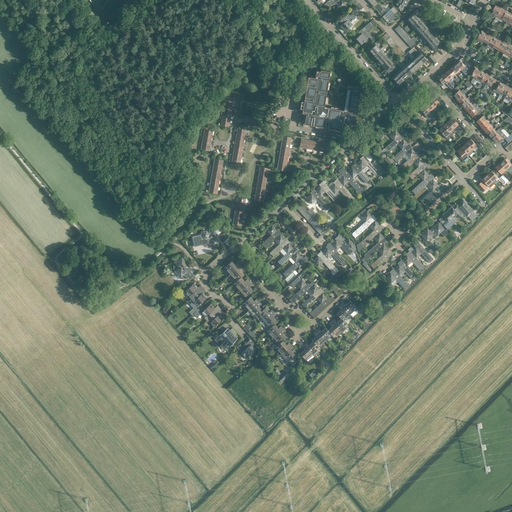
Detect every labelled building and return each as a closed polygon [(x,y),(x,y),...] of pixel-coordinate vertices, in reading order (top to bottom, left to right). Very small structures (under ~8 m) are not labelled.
[(329,0),(324,4),(328,7),(335,2),(336,3),(336,2),(337,3),(336,8),(340,8),(344,12),(347,9),(344,6),(345,5),(344,0),(329,0)] [(405,6),(408,0),(407,0),(397,0),(397,1),(396,1),(395,4),(398,7),(402,9),(404,5),(405,6)] [(460,2),(453,7),(457,11),(463,6),(460,2)] [(387,23),(398,13),(393,7),(386,13),(378,3),(373,7),(387,23)] [(496,17),(497,16),(501,8),(495,5),(492,12),(490,12),(488,15),(494,18),(494,16),(496,17)] [(506,11),(501,8),(497,16),(502,19),(506,11)] [(502,19),(507,22),(511,14),(506,11),(502,19)] [(349,15),(347,13),(338,21),(341,24),(340,26),(345,31),(352,24),(350,22),(353,19),(352,18),(354,16),(351,13),(349,15)] [(411,25),(419,18),(414,13),(407,20),(411,25)] [(419,18),(411,25),(416,29),(423,23),(419,18)] [(373,27),(369,22),(358,32),(360,35),(356,39),(358,42),(360,41),(362,43),(369,37),(366,34),(373,27)] [(423,23),(416,29),(420,34),(427,27),(423,23)] [(424,39),(431,32),(427,27),(420,34),(422,37),(420,39),(421,41),(424,39)] [(483,41),(487,33),(482,30),(476,40),(482,43),(483,41)] [(424,39),(428,43),(435,37),(437,35),(435,33),(434,35),(431,32),(424,39)] [(487,33),(483,41),(488,44),(492,36),(487,33)] [(493,47),(498,39),(492,36),(488,44),(487,47),(492,49),(493,47)] [(435,37),(428,43),(435,52),(440,47),(437,44),(440,42),(435,37)] [(498,39),(493,47),(499,50),(503,42),(498,39)] [(503,42),(499,50),(504,52),(508,45),(505,43),(507,40),(505,39),(503,42)] [(377,41),(372,45),(373,46),(368,51),(373,55),(380,49),(377,47),(379,44),(377,41)] [(380,49),(373,55),(377,60),(384,54),(382,51),(385,48),(388,46),(386,44),(383,46),(380,49)] [(508,58),(509,55),(511,50),(511,46),(508,45),(504,52),(502,55),(508,58)] [(427,60),(420,52),(416,57),(422,64),(427,60)] [(384,54),(377,60),(381,65),(388,59),(384,54)] [(436,60),(432,56),(431,54),(427,57),(433,64),(436,60)] [(416,57),(411,61),(417,68),(422,64),(416,57)] [(381,65),(385,70),(392,63),(388,59),(381,65)] [(461,70),(465,74),(467,72),(465,70),(467,68),(465,66),(460,60),(455,64),(461,70)] [(417,68),(411,61),(406,65),(413,72),(417,68)] [(461,70),(455,64),(451,67),(457,73),(461,70)] [(406,65),(402,69),(408,76),(413,72),(406,65)] [(451,67),(447,71),(452,77),(457,73),(451,67)] [(474,77),(471,82),(473,84),(475,81),(476,78),(480,71),(475,68),(471,75),(474,77)] [(402,69),(397,73),(403,80),(404,80),(405,79),(408,76),(402,69)] [(452,77),(447,71),(443,75),(448,81),(452,77)] [(476,78),(481,81),(485,74),(480,71),(476,78)] [(403,80),(397,73),(392,77),(399,84),(403,80)] [(485,74),(481,81),(486,83),(490,76),(485,74)] [(439,79),(441,81),(439,83),(442,86),(444,84),(446,83),(452,89),(454,87),(453,85),(450,83),(448,81),(443,75),(439,79)] [(494,87),(497,81),(495,79),(490,76),(486,83),(485,86),(487,87),(489,85),(494,87)] [(365,93),(349,94),(350,109),(314,107),(315,79),(307,79),(306,88),(297,88),(295,112),(308,113),(307,122),(347,124),(346,116),(366,116),(365,93)] [(494,87),(494,88),(496,89),(499,90),(497,93),(498,93),(500,94),(505,85),(500,82),(497,81),(494,87)] [(506,94),(510,87),(505,85),(500,94),(502,95),(503,96),(504,93),(506,94)] [(453,95),(457,99),(463,94),(466,92),(464,91),(463,89),(461,91),(457,87),(453,90),(456,93),(453,95)] [(467,98),(463,94),(457,99),(461,104),(467,98)] [(428,100),(434,107),(439,103),(433,96),(428,100)] [(225,98),(223,105),(232,107),(233,100),(225,98)] [(461,104),(465,108),(471,103),(467,98),(461,104)] [(428,100),(424,104),(430,111),(434,107),(428,100)] [(471,103),(465,108),(469,112),(477,105),(476,103),(475,103),(473,105),(471,103)] [(430,111),(424,104),(419,108),(426,115),(430,111)] [(474,115),(476,117),(483,111),(481,109),(480,108),(477,105),(469,112),(473,117),(474,115)] [(476,121),(480,126),(486,120),(482,116),(476,121)] [(447,122),(456,131),(460,127),(452,117),(447,122)] [(229,120),(221,118),(220,125),(228,127),(229,120)] [(486,120),(480,126),(484,130),(490,125),(486,120)] [(447,122),(443,126),(451,135),(456,131),(447,122)] [(490,125),(484,130),(488,134),(494,129),(490,125)] [(451,135),(443,126),(438,130),(447,139),(451,135)] [(236,135),(244,137),(246,130),(237,128),(236,135)] [(212,131),(204,129),(203,136),(211,137),(212,131)] [(494,129),(488,134),(492,138),(498,133),(500,131),(499,129),(496,131),(494,129)] [(388,153),(397,144),(403,139),(404,138),(402,136),(401,136),(395,130),(389,135),(393,140),(384,148),(388,153)] [(498,133),(492,138),(496,143),(496,142),(498,144),(506,137),(501,130),(500,131),(498,133)] [(236,135),(235,142),(243,143),(244,137),(236,135)] [(203,136),(202,143),(210,144),(211,137),(203,136)] [(282,136),(281,143),(290,144),(291,137),(282,136)] [(299,147),(306,148),(308,140),(301,139),(299,147)] [(405,153),(411,148),(412,147),(410,145),(409,145),(403,139),(397,144),(401,149),(392,157),(396,162),(405,153)] [(471,139),(466,143),(472,149),(477,145),(471,139)] [(314,141),(308,140),(306,148),(313,150),(314,141)] [(313,150),(319,151),(321,142),(314,141),(313,150)] [(243,143),(235,142),(234,148),(242,150),(243,143)] [(328,152),(329,149),(327,149),(327,144),(321,142),(319,151),(326,152),(328,152)] [(210,144),(202,143),(201,149),(209,151),(210,144)] [(280,149),(289,151),(290,144),(281,143),(280,149)] [(466,143),(462,147),(470,155),(474,151),(472,149),(466,143)] [(470,155),(462,147),(457,151),(461,155),(460,156),(464,161),(468,157),(470,155)] [(234,148),(233,155),(241,156),(242,150),(234,148)] [(417,153),(416,153),(411,148),(405,153),(410,158),(396,170),(400,174),(413,162),(419,157),(425,151),(423,149),(422,148),(420,150),(419,150),(417,151),(417,153)] [(280,149),(279,156),(288,157),(289,151),(280,149)] [(241,156),(233,155),(231,162),(240,163),(241,156)] [(362,158),(356,164),(363,173),(369,168),(374,175),(377,172),(378,174),(383,170),(373,159),(370,162),(364,155),(361,157),(362,158)] [(279,156),(278,163),(286,164),(288,157),(279,156)] [(425,163),(419,157),(413,162),(418,167),(408,175),(412,179),(418,174),(424,169),(427,166),(428,165),(426,163),(425,163)] [(505,158),(500,163),(507,171),(511,166),(511,165),(511,164),(509,162),(509,161),(506,158),(505,159),(505,158)] [(214,159),(213,166),(221,167),(222,160),(214,159)] [(277,169),(285,171),(286,164),(278,163),(277,169)] [(356,164),(355,163),(352,165),(353,166),(347,172),(352,178),(357,174),(365,183),(369,179),(363,173),(356,164)] [(507,171),(500,163),(495,167),(503,175),(507,171)] [(213,166),(212,172),(220,174),(221,167),(213,166)] [(259,173),(267,175),(268,168),(260,167),(259,173)] [(363,190),(352,178),(347,172),(343,167),(339,171),(343,176),(338,180),(343,186),(348,182),(356,191),(355,192),(358,195),(363,190)] [(415,194),(426,184),(432,179),(433,179),(434,178),(432,175),(430,176),(424,169),(418,174),(423,180),(412,190),(415,194)] [(497,180),(500,180),(499,179),(499,178),(491,170),(487,175),(493,181),(496,179),(497,180)] [(211,179),(219,180),(220,174),(212,172),(211,179)] [(493,181),(487,175),(482,179),(488,186),(493,181)] [(211,179),(210,185),(218,187),(219,180),(211,179)] [(335,182),(329,188),(334,194),(339,190),(350,202),(354,198),(343,186),(338,180),(337,179),(334,181),(335,182)] [(424,205),(433,197),(436,200),(448,189),(443,184),(440,187),(433,179),(432,179),(426,184),(432,190),(421,200),(424,205)] [(256,187),(265,188),(266,181),(258,180),(256,187)] [(321,184),(315,190),(320,196),(325,192),(333,201),(337,197),(334,194),(329,188),(323,181),(320,183),(321,184)] [(482,182),(477,186),(483,192),(487,188),(482,182)] [(210,185),(208,192),(217,194),(218,187),(210,185)] [(256,187),(255,193),(264,195),(265,188),(256,187)] [(328,205),(320,196),(315,190),(314,189),(311,191),(312,192),(308,196),(306,198),(308,200),(311,204),(316,200),(324,209),(328,205)] [(255,193),(254,200),(262,201),(264,195),(255,193)] [(237,197),(236,204),(244,205),(245,199),(237,197)] [(454,209),(457,213),(458,215),(460,213),(460,214),(462,212),(466,217),(467,216),(472,220),(477,216),(472,212),(473,211),(463,200),(456,206),(457,207),(454,209)] [(451,206),(446,211),(452,217),(457,213),(454,209),(451,206)] [(369,225),(375,220),(376,219),(374,216),(373,218),(367,211),(361,216),(365,221),(352,233),(352,235),(355,238),(369,225)] [(455,220),(452,217),(446,211),(442,215),(444,218),(440,221),(447,228),(455,220)] [(242,219),(234,217),(233,224),(241,226),(242,219)] [(358,251),(373,238),(379,233),(384,228),(382,226),(381,227),(375,220),(369,225),(373,231),(356,246),(358,251)] [(444,236),(448,233),(438,222),(429,230),(427,228),(420,234),(426,241),(433,235),(435,237),(437,235),(440,232),(444,236)] [(274,239),(280,234),(281,233),(279,231),(278,232),(275,228),(277,226),(277,225),(275,223),(274,223),(266,231),(271,235),(261,244),(265,248),(274,239)] [(196,246),(200,246),(209,244),(212,247),(217,246),(218,242),(215,238),(218,229),(215,226),(210,227),(209,231),(210,232),(209,233),(206,231),(202,232),(200,236),(200,235),(193,236),(196,246)] [(379,233),(373,238),(378,243),(364,255),(367,259),(377,250),(384,245),(383,245),(391,238),(388,236),(385,239),(379,233)] [(280,234),(274,239),(279,244),(269,253),(273,257),(282,248),(288,243),(289,242),(287,240),(286,241),(280,234)] [(349,255),(350,255),(351,257),(354,254),(353,252),(356,249),(354,245),(348,238),(345,242),(338,235),(336,237),(337,238),(331,244),(336,250),(341,246),(349,255)] [(416,258),(418,260),(419,261),(423,257),(429,263),(432,260),(433,259),(417,241),(416,242),(417,242),(415,244),(417,245),(415,247),(415,248),(413,249),(411,247),(410,247),(408,249),(409,251),(416,258)] [(84,243),(80,246),(84,252),(89,248),(84,243)] [(288,243),(282,248),(287,253),(278,262),(281,266),(290,257),(296,252),(299,250),(297,247),(295,248),(294,247),(293,248),(288,243)] [(344,259),(336,250),(331,244),(330,243),(327,245),(328,246),(322,252),(327,258),(332,254),(340,263),(343,266),(347,263),(344,260),(344,259)] [(384,245),(377,250),(381,255),(376,260),(370,265),(374,269),(384,260),(393,252),(391,250),(389,251),(384,245)] [(322,252),(321,251),(318,253),(319,254),(313,260),(318,266),(323,262),(331,271),(331,273),(333,275),(338,270),(329,260),(327,258),(322,252)] [(416,258),(409,251),(407,253),(408,255),(402,260),(407,266),(412,262),(420,271),(424,267),(419,261),(418,260),(416,258)] [(305,256),(303,257),(302,258),(296,252),(290,257),(295,262),(282,273),(286,277),(295,270),(298,273),(302,269),(299,266),(308,258),(306,256),(305,256)] [(156,265),(158,268),(166,261),(163,258),(156,265)] [(189,279),(189,280),(194,276),(190,271),(192,268),(192,267),(192,266),(191,266),(190,266),(189,266),(182,258),(175,264),(173,266),(173,269),(175,271),(181,278),(183,275),(186,277),(186,278),(186,279),(187,279),(188,279),(189,279)] [(83,263),(76,260),(72,269),(79,273),(83,263)] [(407,266),(402,260),(401,260),(397,263),(398,264),(394,269),(393,268),(399,275),(404,271),(412,279),(416,275),(407,266)] [(224,268),(230,275),(240,265),(238,263),(235,265),(231,261),(224,268)] [(242,268),(240,265),(230,275),(236,281),(241,277),(244,275),(240,270),(242,268)] [(385,278),(391,284),(395,279),(404,288),(408,284),(399,275),(393,268),(389,272),(390,273),(385,278)] [(239,291),(249,281),(247,279),(244,281),(241,277),(236,281),(233,283),(236,286),(235,287),(239,291)] [(285,295),(289,299),(293,303),(308,289),(311,287),(311,286),(314,284),(315,283),(313,281),(312,281),(308,285),(302,279),(296,284),(300,289),(290,299),(287,293),(285,295)] [(245,298),(253,290),(249,286),(252,284),(249,281),(239,291),(238,292),(240,294),(241,294),(245,298)] [(187,297),(189,300),(203,288),(201,285),(198,287),(194,283),(184,292),(188,296),(187,297)] [(311,287),(308,289),(313,294),(302,304),(305,308),(316,298),(323,293),(322,293),(324,291),(320,287),(319,289),(314,284),(311,286),(311,287)] [(203,293),(206,291),(203,288),(189,300),(192,303),(190,304),(196,311),(202,306),(200,304),(207,297),(203,293)] [(323,293),(316,298),(321,303),(310,313),(313,317),(332,300),(328,296),(327,297),(323,293)] [(250,297),(242,303),(248,310),(259,301),(257,299),(254,301),(250,297)] [(259,301),(248,310),(254,317),(258,314),(257,314),(262,310),(258,306),(261,304),(259,301)] [(341,305),(350,315),(357,309),(361,313),(364,310),(358,305),(356,307),(350,301),(346,305),(343,302),(341,305)] [(206,320),(220,308),(217,305),(215,308),(211,303),(205,309),(202,306),(196,311),(193,314),(196,317),(201,313),(205,317),(204,317),(206,320)] [(336,313),(341,318),(348,326),(348,325),(344,321),(350,315),(341,305),(338,307),(341,309),(336,313)] [(272,310),(269,312),(268,311),(269,309),(266,306),(262,310),(257,314),(258,314),(264,321),(274,312),(272,310)] [(220,308),(206,320),(209,323),(210,322),(214,327),(224,318),(220,313),(222,311),(220,308)] [(264,321),(269,328),(274,324),(277,321),(273,317),(276,315),(274,312),(264,321)] [(332,321),(341,331),(348,326),(341,318),(337,322),(334,319),(332,321)] [(328,330),(332,334),(335,337),(341,331),(332,321),(329,324),(332,326),(328,330)] [(269,328),(267,330),(273,337),(283,328),(281,326),(278,328),(274,324),(269,328)] [(316,331),(325,341),(332,334),(328,330),(325,327),(321,331),(318,328),(316,331)] [(227,347),(237,338),(234,335),(236,333),(232,328),(223,336),(221,334),(218,337),(223,342),(222,342),(227,347)] [(283,328),(273,337),(271,338),(277,345),(279,344),(283,341),(286,337),(282,333),(285,331),(283,328)] [(318,347),(319,347),(325,341),(316,331),(313,333),(316,336),(311,340),(313,341),(318,347)] [(255,344),(250,339),(242,347),(240,344),(237,347),(241,353),(245,358),(255,349),(252,346),(255,344)] [(286,345),(283,341),(279,344),(277,345),(275,347),(279,351),(278,352),(280,355),(281,354),(291,345),(289,342),(286,345)] [(304,344),(313,355),(320,348),(319,347),(318,347),(313,341),(309,345),(306,342),(304,344)] [(313,355),(304,344),(301,347),(304,349),(300,353),(307,361),(313,355)] [(293,347),(291,345),(281,354),(287,361),(294,354),(291,350),(293,347)] [(207,362),(210,366),(218,361),(214,357),(207,362)]
